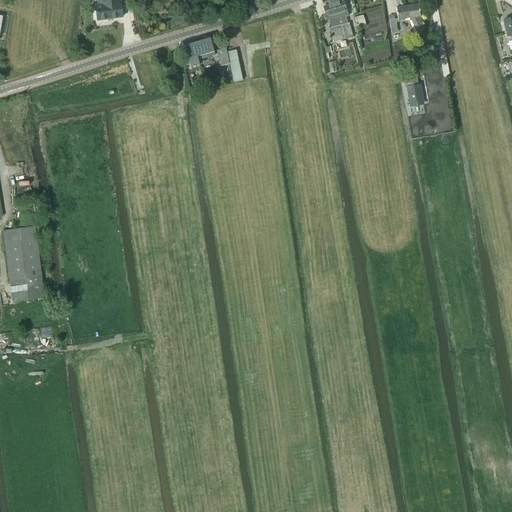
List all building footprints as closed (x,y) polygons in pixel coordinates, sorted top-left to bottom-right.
[(101,0),(102,5),(95,6),(97,21),(123,18),(121,3),(119,3),(118,0),(101,0)] [(406,6),(403,0),(395,0),(399,8),(396,8),(398,20),(404,19),(410,19),(416,32),(425,28),(420,17),(418,4),(406,6)] [(347,24),(345,17),(348,17),(344,1),(334,4),(343,39),(345,39),(353,37),(349,23),(347,24)] [(343,39),(334,4),(324,6),(328,22),(329,21),(330,29),(329,29),(332,42),(343,39)] [(215,56),(210,38),(192,44),(191,41),(186,43),(186,45),(185,46),(191,67),(199,65),(198,61),(215,56)] [(229,64),(226,52),(226,48),(225,49),(216,51),(220,67),(229,64)] [(229,64),(233,83),(242,81),(236,50),(226,52),(229,64)] [(409,108),(424,105),(420,85),(405,88),(409,108)] [(39,202),(33,203),(34,215),(41,214),(39,202)] [(35,227),(3,232),(9,282),(10,290),(12,303),(44,298),(42,285),(41,277),(35,227)]
